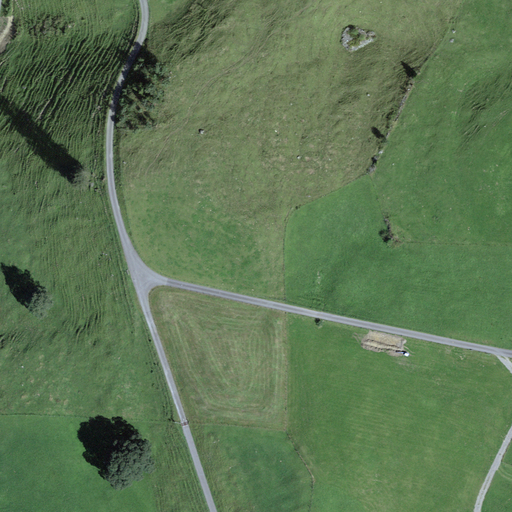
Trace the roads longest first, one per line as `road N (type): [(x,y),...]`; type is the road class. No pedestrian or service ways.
road 1 (unclassified): [(143,0),(144,25),(112,102),(108,172),(136,273),(511,354)]
road 2 (track): [(136,273),(213,511)]
